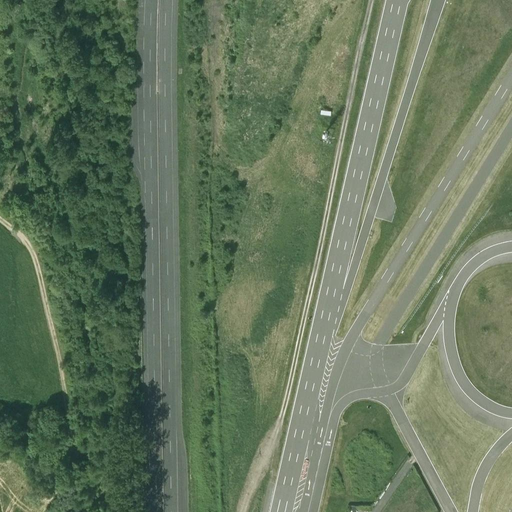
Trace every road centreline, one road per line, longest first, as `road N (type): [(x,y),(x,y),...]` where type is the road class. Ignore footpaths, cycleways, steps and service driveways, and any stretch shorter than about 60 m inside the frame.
road 1 (unknown): [(511,73),(346,347),(322,429)]
road 2 (unknown): [(318,342),(350,276),(437,0)]
road 3 (unknown): [(318,342),(395,0)]
road 4 (track): [(46,511),(65,468),(66,399),(36,264),(21,236),(0,220)]
road 5 (unknown): [(387,391),(377,373),(380,339),(511,127)]
road 6 (unknown): [(511,412),(478,398),(461,379),(450,301)]
road 7 (unknown): [(450,511),(387,391)]
